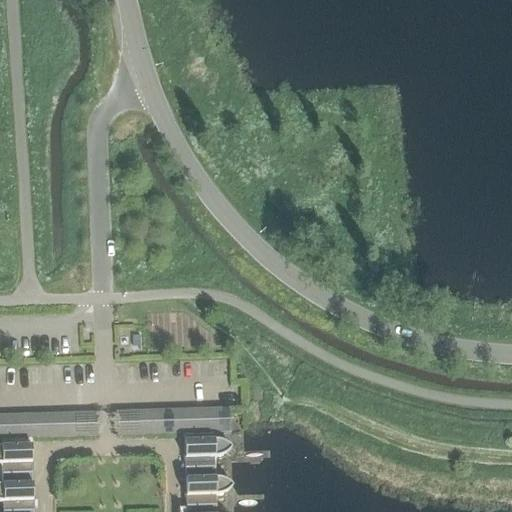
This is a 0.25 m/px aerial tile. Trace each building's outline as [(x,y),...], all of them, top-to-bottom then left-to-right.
[(206,435),(212,434),(217,434),(216,409),(205,410),(206,435)] [(229,434),(228,409),(216,409),(217,434),(229,434)] [(172,436),(182,436),(184,435),(183,410),(172,411),(172,436)] [(194,410),(183,410),(184,435),(195,435),(194,410)] [(205,410),(194,410),(195,435),(206,435),(205,410)] [(160,411),(149,412),(150,436),(161,436),(160,411)] [(172,436),(172,411),(160,411),(161,436),(172,436)] [(128,437),(127,412),(115,413),(116,437),(128,437)] [(139,437),(138,412),(127,412),(128,437),(139,437)] [(150,436),(149,412),(138,412),(139,437),(150,436)] [(85,414),(85,438),(97,438),(96,413),(85,414)] [(51,415),(52,440),(63,439),(62,414),(51,415)] [(62,414),(63,439),(74,439),(73,414),(62,414)] [(73,414),(74,439),(85,438),(85,414),(73,414)] [(30,440),(29,415),(18,416),(18,441),(30,440)] [(30,440),(31,440),(41,440),(40,415),(29,415),(30,440)] [(51,415),(40,415),(41,440),(52,440),(51,415)] [(6,416),(7,441),(18,441),(18,416),(6,416)] [(229,451),(230,449),(229,448),(227,446),(226,445),(223,444),(220,442),(218,442),(215,441),(213,441),(212,434),(206,435),(195,435),(184,435),(182,436),(183,481),(214,480),(214,479),(214,459),(215,458),(218,458),(220,457),(223,456),(226,454),(227,453),(229,451)] [(18,441),(7,441),(0,441),(1,448),(0,447),(0,465),(1,465),(2,486),(2,487),(33,486),(31,440),(30,440),(18,441)] [(230,489),(231,487),(230,486),(228,484),(227,483),(225,482),(221,480),(218,479),(215,479),(214,479),(214,480),(183,481),(184,511),(215,511),(215,497),(219,496),(222,495),(224,494),(226,493),(229,490),(230,489)] [(0,503),(2,503),(2,511),(33,511),(33,486),(2,487),(2,486),(0,485),(0,503)]
